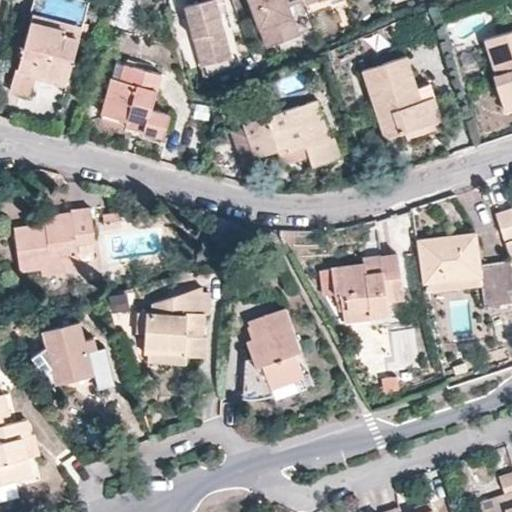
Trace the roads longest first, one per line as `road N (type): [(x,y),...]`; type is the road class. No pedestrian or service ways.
road 1 (residential): [(511,156),(328,212),(257,208),(0,142)]
road 2 (residential): [(234,476),(345,440),(400,433),(511,392)]
road 3 (residential): [(234,476),(313,493),(511,427)]
